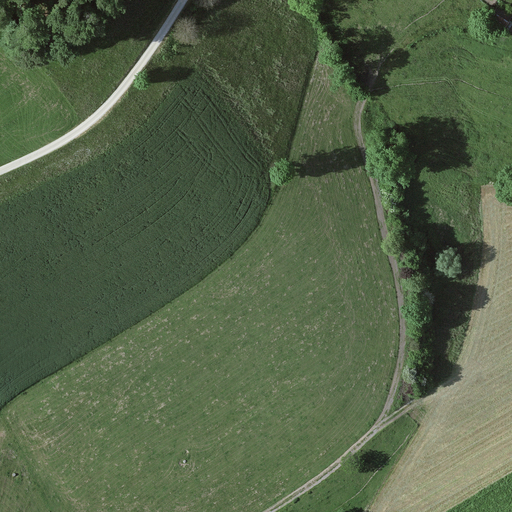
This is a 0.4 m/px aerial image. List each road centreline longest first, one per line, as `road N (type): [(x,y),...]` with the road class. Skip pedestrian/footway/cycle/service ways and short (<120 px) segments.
road 1 (track): [(468,24),(443,24),(396,49),(359,107),(357,129),(399,281),(404,338),(397,382),(367,438),(269,511)]
road 2 (track): [(182,0),(103,110),(0,170)]
